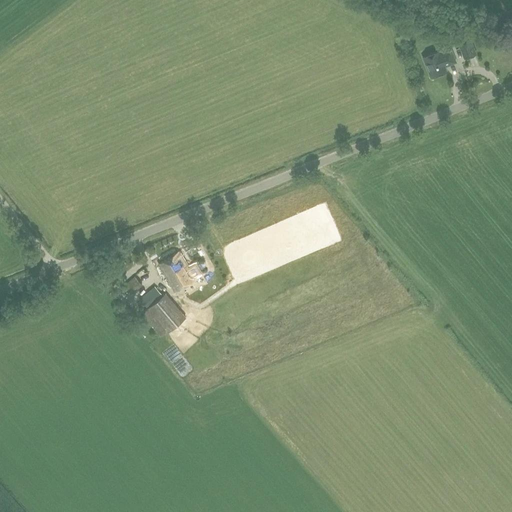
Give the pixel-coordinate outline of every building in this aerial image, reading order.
[(465,58),(477,53),(471,38),(459,42),(465,58)] [(439,50),(424,56),(432,76),(447,70),(445,66),(456,61),(451,48),(440,53),(439,50)] [(159,263),(175,291),(195,280),(179,252),(159,263)] [(136,275),(123,284),(129,293),(142,283),(136,275)] [(151,281),(135,294),(145,307),(161,294),(151,281)] [(149,307),(169,331),(186,317),(166,293),(149,307)]
